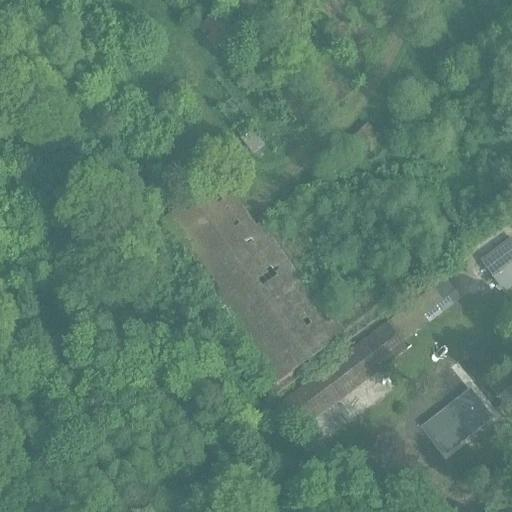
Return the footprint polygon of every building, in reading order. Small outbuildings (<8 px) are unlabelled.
[(252,24),(265,14),(255,2),(242,13),(252,24)] [(216,50),(237,34),(221,12),(203,25),(211,36),(208,39),(216,50)] [(102,21),(103,32),(113,32),(111,21),(102,21)] [(445,70),(453,65),(442,50),(434,56),(445,70)] [(149,111),(141,101),(130,109),(136,119),(149,111)] [(357,153),(378,136),(370,126),(349,143),(357,153)] [(265,148),(253,132),(243,139),(255,155),(265,148)] [(160,209),(220,165),(224,162),(207,138),(142,186),(160,209)] [(344,339),(263,225),(257,228),(235,197),(240,193),(228,176),(157,226),(274,390),(344,339)] [(511,241),(483,262),(506,294),(511,289),(511,241)] [(303,430),(383,370),(409,351),(404,344),(464,299),(449,279),(389,324),(283,403),(303,430)] [(42,401),(28,380),(20,386),(33,406),(42,401)] [(489,422),(467,393),(421,429),(444,457),(489,422)] [(370,492),(383,483),(375,471),(362,481),(370,492)] [(489,511),(498,505),(484,490),(457,511),(489,511)]
